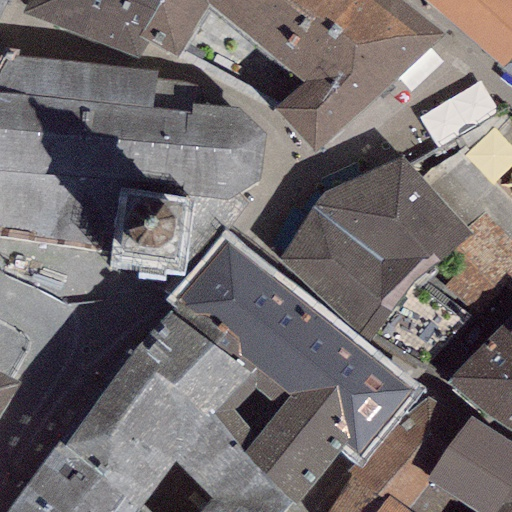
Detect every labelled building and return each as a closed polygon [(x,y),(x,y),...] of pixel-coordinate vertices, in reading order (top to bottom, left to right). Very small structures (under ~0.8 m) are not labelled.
[(22,0),(15,16),(133,49),(157,0),(22,0)] [(443,29),(406,0),(157,0),(133,49),(169,63),(207,6),(299,73),(268,102),(314,144),(443,29)] [(511,0),(428,0),(502,62),(511,51),(511,0)] [(132,64),(11,49),(0,58),(0,232),(98,245),(100,231),(121,233),(124,207),(127,181),(153,183),(180,186),(177,214),(174,239),(172,262),(187,265),(247,202),(258,176),(265,126),(239,100),(190,97),(191,83),(132,64)] [(511,51),(502,62),(511,70),(511,51)] [(511,111),(507,106),(405,160),(465,225),(423,273),(494,328),(511,309),(511,111)] [(405,160),(400,154),(325,187),(277,258),(370,334),(423,273),(465,225),(405,160)] [(153,183),(127,181),(124,207),(121,233),(174,239),(177,214),(180,186),(153,183)] [(409,384),(226,240),(171,304),(251,366),(254,362),(290,386),(348,433),(345,437),(357,447),(409,384)] [(423,273),(370,334),(440,383),(511,427),(511,309),(494,328),(423,273)] [(171,304),(168,302),(129,348),(210,405),(251,366),(171,304)] [(210,405),(129,348),(68,429),(62,425),(53,438),(141,499),(175,452),(210,405)] [(0,402),(18,373),(0,362),(0,402)] [(210,405),(220,416),(253,382),(277,402),(290,386),(254,362),(251,366),(210,405)] [(348,433),(290,386),(277,402),(246,443),(220,416),(210,405),(175,452),(213,492),(194,511),(276,511),(291,496),(295,500),(348,433)] [(426,473),(464,412),(427,391),(347,468),(350,470),(385,495),(387,491),(408,506),(430,476),(426,473)] [(489,511),(511,476),(511,438),(466,409),(464,412),(426,473),(430,476),(480,507),(487,511),(489,511)] [(154,511),(141,499),(53,438),(0,511),(154,511)] [(371,511),(385,495),(350,470),(323,511),(371,511)] [(385,495),(371,511),(476,511),(480,507),(430,476),(408,506),(387,491),(385,495)] [(511,511),(511,476),(489,511),(511,511)]
